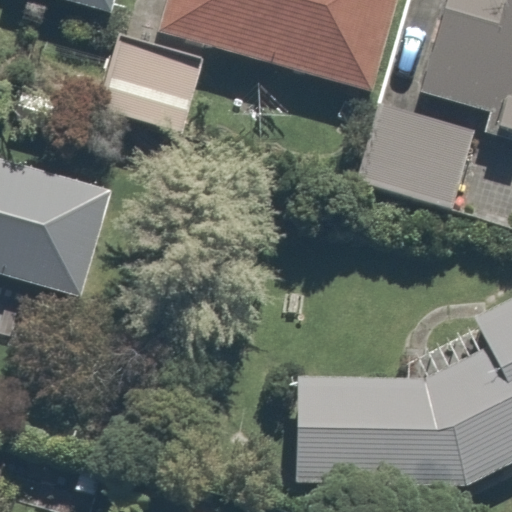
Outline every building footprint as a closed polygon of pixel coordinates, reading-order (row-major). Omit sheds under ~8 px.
[(38,0),(91,16),(95,0),(38,0)] [(151,0),(144,25),(357,89),(383,0),(151,0)] [(470,121),(511,134),(511,0),(434,0),(407,85),(475,108),(470,121)] [(198,59),(104,32),(83,103),(178,130),(198,59)] [(462,128),(365,96),(339,175),(436,207),(462,128)] [(0,168),(0,280),(56,299),(89,196),(0,168)] [(292,373),(290,479),(449,486),(511,451),(511,316),(404,375),(292,373)] [(222,511),(185,497),(179,511),(222,511)]
